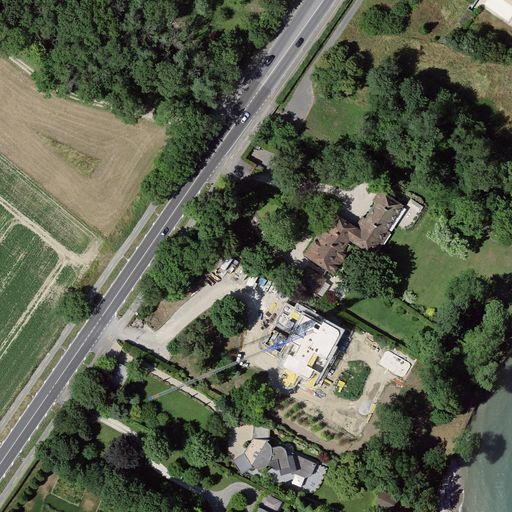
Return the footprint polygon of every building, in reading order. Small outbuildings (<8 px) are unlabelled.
[(467,8),(458,23),(465,28),(475,13),(467,8)] [(356,228),(353,241),(371,252),(378,241),(382,243),(389,233),(385,231),(402,205),(391,198),(393,196),(381,189),(374,200),(378,202),(366,220),(362,218),(356,228)] [(353,241),(356,228),(338,215),(333,212),(306,254),(333,272),(353,241)] [(222,265),(227,270),(236,258),(230,254),(222,265)] [(229,271),(243,280),(251,268),(237,258),(229,271)] [(325,279),(308,268),(299,281),(317,292),(325,279)] [(309,317),(281,301),(275,312),(279,314),(266,338),(263,343),(287,357),(291,348),(288,346),(300,324),(304,326),(309,317)] [(120,389),(130,368),(116,361),(107,383),(120,389)] [(269,426),(255,425),(254,438),(244,453),(234,461),(241,473),(252,465),(255,466),(259,466),(263,465),(265,464),(268,460),(277,459),(281,473),(291,470),(292,473),(297,471),(305,475),(310,473),(314,463),(292,453),(286,454),(285,450),(284,448),(281,447),(278,446),(271,448),(270,446),(268,444),(267,443),(267,439),(269,439),(269,426)] [(73,456),(70,461),(77,465),(80,461),(73,456)] [(401,483),(395,479),(392,486),(398,489),(401,483)] [(386,489),(375,511),(392,511),(400,497),(386,489)] [(281,502),(265,494),(260,503),(276,511),(281,502)]
